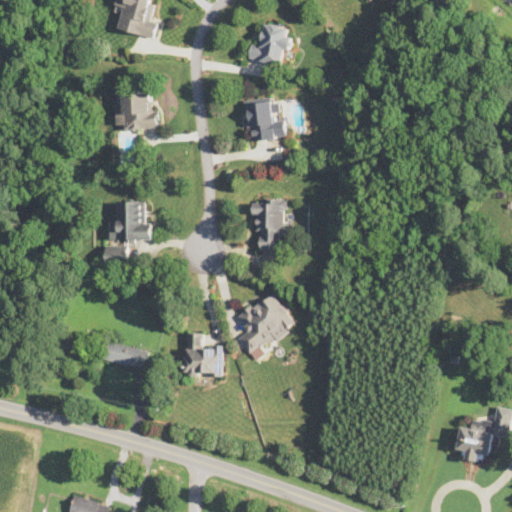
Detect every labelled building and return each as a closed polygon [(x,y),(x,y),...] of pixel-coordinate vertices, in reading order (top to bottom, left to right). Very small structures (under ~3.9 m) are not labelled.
[(155,36),(159,18),(152,17),(155,0),(117,0),(116,6),(125,8),(121,29),(155,36)] [(290,55),(296,27),(268,21),(264,41),(254,39),(250,57),(281,64),(283,53),(290,55)] [(158,90),(126,91),(126,102),(117,102),(118,128),(159,127),(158,90)] [(250,141),(286,137),(281,95),(245,99),(250,141)] [(261,249),(281,249),(281,239),(290,239),(290,197),(255,197),(255,229),(261,229),(261,249)] [(151,237),(151,199),(120,199),(120,218),(112,218),(112,237),(151,237)] [(107,263),(129,263),(129,244),(107,244),(107,263)] [(239,317),(249,331),(239,338),(252,356),(297,323),(274,292),(239,317)] [(206,345),(206,332),(187,332),(187,374),(224,374),(224,345),(206,345)] [(151,349),(107,339),(103,358),(146,368),(151,349)] [(511,437),(511,431),(511,407),(498,405),(495,421),(474,418),(473,426),(463,424),(459,447),(468,449),(466,457),(480,460),(482,452),(491,454),(493,444),(499,445),(500,435),(511,437)] [(110,511),(112,504),(75,495),(71,511),(110,511)]
